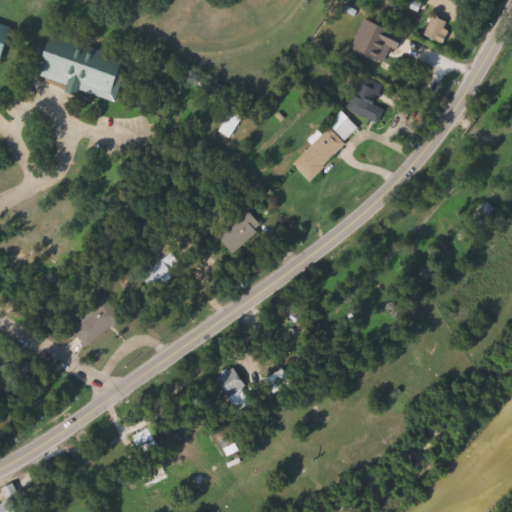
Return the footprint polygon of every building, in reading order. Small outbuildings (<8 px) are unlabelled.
[(443,45),(425,35),(435,14),(454,24),(443,45)] [(0,22),(17,28),(5,62),(0,60),(0,22)] [(118,102),(39,78),(52,35),(131,59),(118,102)] [(374,52),(382,35),(415,49),(407,67),(374,52)] [(385,85),(377,103),(387,107),(382,119),(354,108),(367,78),(385,85)] [(358,128),(348,139),(335,126),(345,115),(358,128)] [(294,164),(331,128),(348,145),(311,181),(294,164)] [(92,350),(75,332),(108,299),(125,317),(92,350)] [(254,405),(236,413),(220,376),(238,369),(254,405)] [(136,437),(154,429),(161,447),(143,454),(136,437)] [(0,511),(0,505),(11,498),(20,511),(0,511)]
